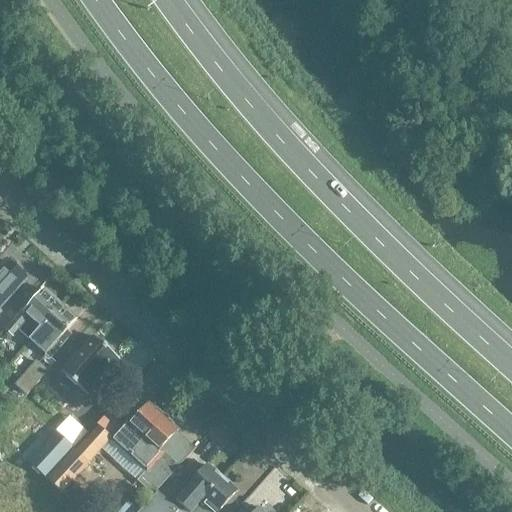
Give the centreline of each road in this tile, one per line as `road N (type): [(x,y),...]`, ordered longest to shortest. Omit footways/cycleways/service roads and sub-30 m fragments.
road 1 (trunk): [(96,0),(268,207),(511,433)]
road 2 (trunk): [(511,361),(365,228),(172,0)]
road 3 (residential): [(353,511),(0,194)]
